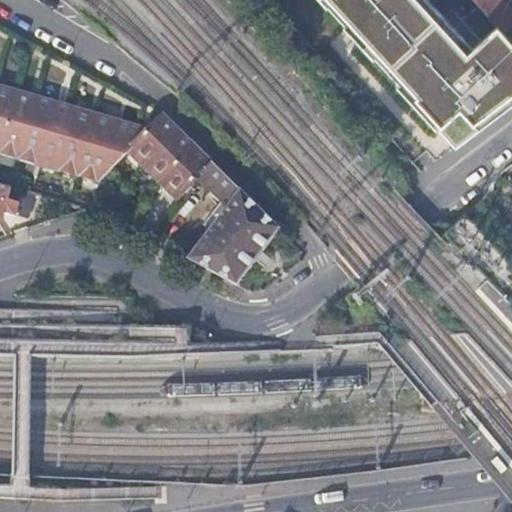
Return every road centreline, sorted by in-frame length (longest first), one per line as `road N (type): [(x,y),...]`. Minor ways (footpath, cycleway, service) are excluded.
road 1 (residential): [(328,282),(279,209),(128,71),(14,0)]
road 2 (residential): [(0,264),(49,251),(95,252),(248,323),(286,312),(328,282)]
road 3 (tertiary): [(511,480),(275,511)]
road 4 (residential): [(328,282),(511,137)]
road 5 (unknown): [(425,204),(400,148),(307,26)]
